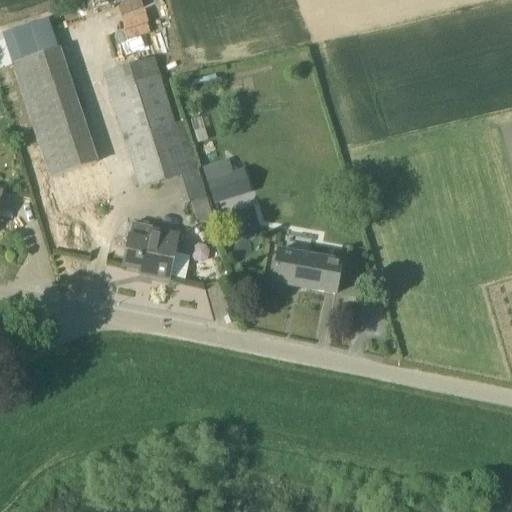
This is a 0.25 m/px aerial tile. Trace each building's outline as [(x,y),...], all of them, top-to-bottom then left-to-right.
[(48,20),(2,36),(12,66),(58,51),(48,20)] [(58,51),(12,66),(49,180),(97,164),(60,50),(58,51)] [(182,124),(174,126),(154,60),(104,76),(139,190),(175,178),(184,205),(206,198),(182,124)] [(511,127),(501,131),(511,166),(511,127)] [(48,180),(58,211),(107,195),(97,164),(49,180),(48,180)] [(214,207),(225,202),(220,185),(208,188),(214,207)] [(178,238),(151,232),(152,229),(131,225),(123,267),(153,273),(152,277),(169,281),(170,278),(174,255),(178,238)] [(341,264),(278,252),(272,283),(335,295),(341,264)]
